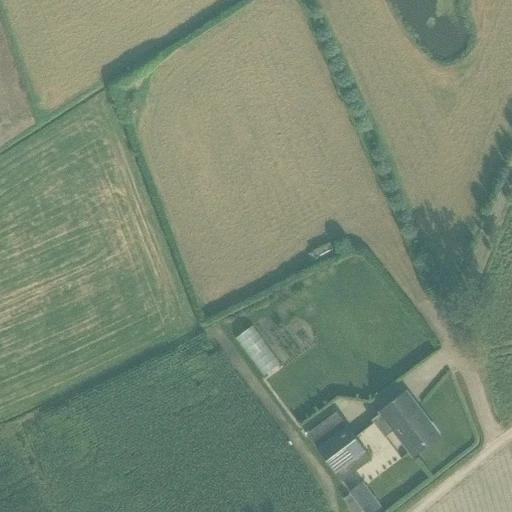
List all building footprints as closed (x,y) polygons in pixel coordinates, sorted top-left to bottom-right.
[(332,250),(329,243),(312,251),(318,264),(344,251),(341,246),(332,250)] [(383,435),(392,428),(412,455),(438,436),(406,394),(372,421),(383,435)] [(259,434),(278,429),(271,400),(222,411),(226,428),(227,428),(248,423),(251,435),(259,434)] [(308,436),(343,481),(371,459),(338,414),(308,436)] [(371,495),(358,505),(363,511),(374,511),(380,507),(371,495)] [(354,500),(348,505),(352,511),(363,511),(358,505),(354,500)]
